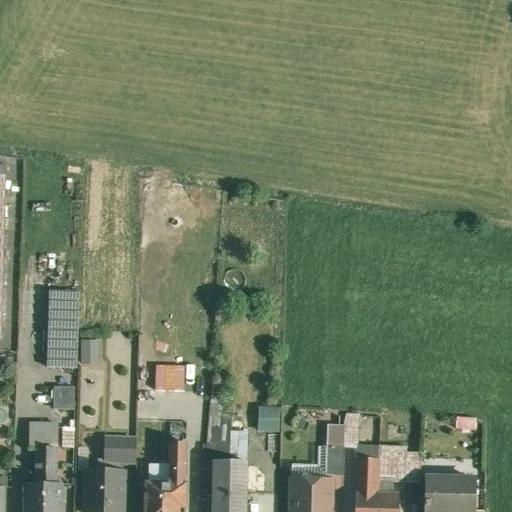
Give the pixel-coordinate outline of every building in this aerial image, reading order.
[(80,292),(51,292),(50,329),(79,330),(80,292)] [(79,330),(50,329),(49,368),(78,368),(79,330)] [(226,385),(212,384),(207,446),(203,446),(201,470),(215,471),(215,467),(232,467),(232,419),(223,418),(226,385)] [(54,410),(78,410),(78,386),(54,386),(54,410)] [(261,432),(283,432),(283,407),(261,407),(261,432)] [(75,429),(64,429),(64,448),(74,448),(75,429)] [(137,440),(104,439),(104,460),(104,462),(123,462),(136,462),(137,440)] [(38,440),(29,440),(28,459),(37,459),(38,449),(38,440)] [(188,445),(171,444),(170,465),(186,465),(186,482),(187,482),(188,445)] [(157,446),(142,445),(141,475),(151,475),(152,459),(156,459),(157,446)] [(345,448),(327,448),(326,476),(344,476),(345,448)] [(38,449),(37,459),(37,483),(57,483),(57,449),(38,449)] [(422,454),(407,453),(406,471),(406,483),(420,483),(422,454)] [(123,462),(104,462),(104,460),(99,460),(98,472),(87,472),(85,511),(123,511),(124,472),(123,472),(123,462)] [(379,461),(357,460),(356,493),(378,494),(379,477),(379,461)] [(186,465),(170,465),(169,486),(186,486),(186,482),(186,465)] [(232,467),(215,467),(215,471),(214,486),(212,511),(246,511),(247,487),(246,487),(247,467),(232,467)] [(390,478),(379,477),(378,494),(392,494),(393,483),(406,483),(406,471),(390,471),(390,478)] [(452,486),(427,485),(427,479),(425,479),(423,511),(474,511),(475,481),(452,480),(452,486)] [(332,482),(292,481),(291,511),(329,511),(330,500),(332,500),(332,482)] [(37,483),(28,483),(27,511),(61,511),(62,506),(65,506),(65,496),(62,496),(62,483),(37,483)] [(169,486),(148,485),(147,511),(186,511),(188,486),(169,486)] [(378,494),(356,493),(354,511),(399,511),(400,494),(378,494)]
